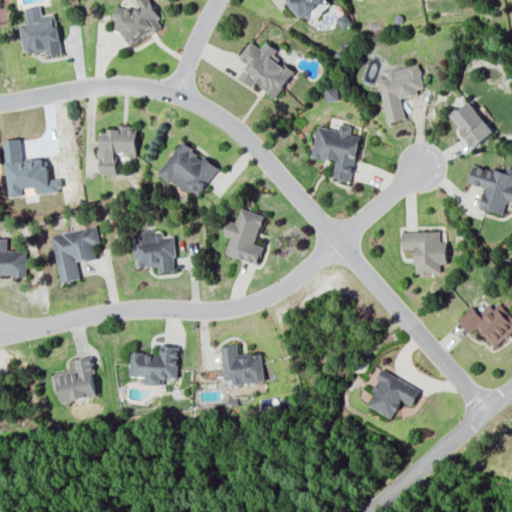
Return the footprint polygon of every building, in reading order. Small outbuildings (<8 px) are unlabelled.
[(113,13),(127,44),(163,27),(150,0),(135,0),(137,2),(113,13)] [(289,0),(307,23),(332,4),(328,0),(289,0)] [(19,23),(23,51),(33,50),(33,54),(45,52),(46,55),(62,53),(55,12),(42,14),(40,5),(25,7),(27,22),(19,23)] [(276,97),(295,69),(274,54),(278,49),(266,40),(261,48),(251,40),(239,57),(247,63),(238,76),(253,87),(256,82),(276,97)] [(388,122),(405,118),(401,98),(418,94),(417,88),(424,87),(419,63),(386,70),(388,77),(379,79),(388,122)] [(326,100),(338,99),(338,86),(325,87),(326,100)] [(473,146),(493,130),(470,101),(450,117),(473,146)] [(360,135),(350,133),(352,126),(340,123),(339,130),(317,126),(312,155),(336,160),(333,177),(351,181),(360,135)] [(99,173),(116,174),(116,154),(137,155),(137,125),(118,125),(118,130),(100,130),(99,173)] [(219,167),(183,140),(159,172),(187,193),(191,188),(199,194),(219,167)] [(479,207),(504,213),(507,199),(511,200),(511,166),(508,165),(506,171),(473,164),(469,183),(485,187),(479,207)] [(264,214),(241,207),(236,222),(229,220),(224,235),(230,237),(224,253),(257,264),(263,246),(255,243),(264,214)] [(52,234),(61,282),(80,278),(77,260),(96,257),(94,246),(101,245),(98,226),(52,234)] [(440,230),(402,231),(403,249),(415,248),(416,273),(441,273),(440,263),(448,263),(447,241),(440,241),(440,230)] [(175,271),(174,231),(135,232),(136,266),(159,265),(160,271),(175,271)] [(0,275),(27,275),(27,250),(7,250),(7,237),(0,236),(0,275)] [(470,332),(476,327),(495,347),(511,330),(511,316),(500,303),(494,308),(489,303),(479,313),(472,306),(458,319),(470,332)] [(262,352),(238,354),(237,343),(221,345),(225,384),(265,380),(262,352)] [(130,376),(145,376),(145,384),(161,384),(162,377),(178,378),(179,345),(161,344),(161,353),(131,351),(130,376)] [(54,373),(59,401),(98,395),(91,356),(75,358),(76,369),(54,373)] [(368,405),(392,417),(402,399),(412,405),(420,389),(382,368),(371,389),(375,392),(368,405)]
